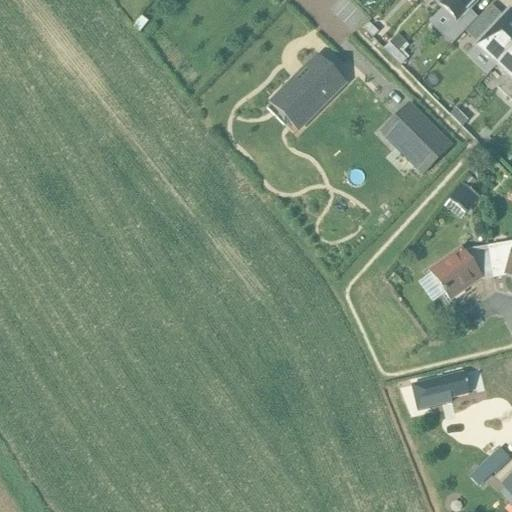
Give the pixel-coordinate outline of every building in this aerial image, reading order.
[(446,0),(441,6),(440,5),(439,6),(456,22),(477,0),(446,0)] [(511,16),(509,13),(476,48),(495,66),(496,67),(511,51),(511,16)] [(476,42),(488,30),(478,20),(466,33),(476,42)] [(369,24),(363,30),(372,39),(378,33),(369,24)] [(391,58),(397,52),(389,44),(383,49),(391,58)] [(507,77),(496,88),(511,103),(511,51),(496,67),(507,77)] [(406,61),(397,52),(391,58),(400,67),(406,61)] [(317,57),(276,98),(303,125),(344,84),(317,57)] [(408,105),(380,134),(422,176),(451,148),(408,105)] [(449,115),(460,126),(466,120),(455,110),(449,115)] [(448,201),(466,215),(479,197),(470,190),(475,182),(467,176),(448,201)] [(504,274),(511,276),(511,241),(488,246),(493,271),(506,269),(504,274)] [(429,271),(450,300),(481,278),(478,273),(493,271),(488,246),(462,250),(460,249),(429,271)] [(444,409),(472,402),(466,375),(437,382),(444,409)] [(467,477),(480,491),(496,476),(492,473),(507,458),(498,448),(495,451),(489,444),(501,432),(492,423),(479,435),(487,444),(472,458),(479,466),(467,477)] [(497,495),(511,510),(511,473),(501,484),(504,487),(497,495)]
